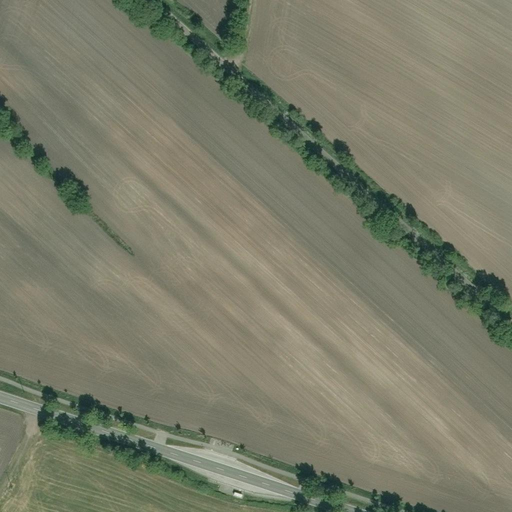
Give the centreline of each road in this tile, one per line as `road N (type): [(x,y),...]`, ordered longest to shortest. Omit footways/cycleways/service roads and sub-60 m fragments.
road 1 (residential): [(511,324),(151,0)]
road 2 (tertiary): [(362,511),(0,396)]
